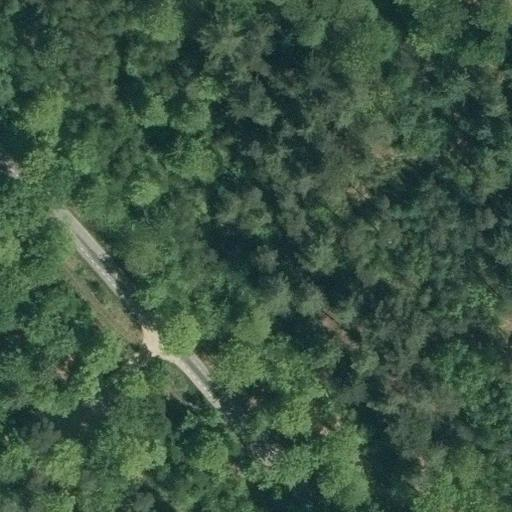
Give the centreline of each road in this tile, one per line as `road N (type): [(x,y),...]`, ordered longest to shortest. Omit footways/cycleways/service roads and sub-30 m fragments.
road 1 (tertiary): [(323,511),(0,146)]
road 2 (track): [(60,441),(163,331)]
